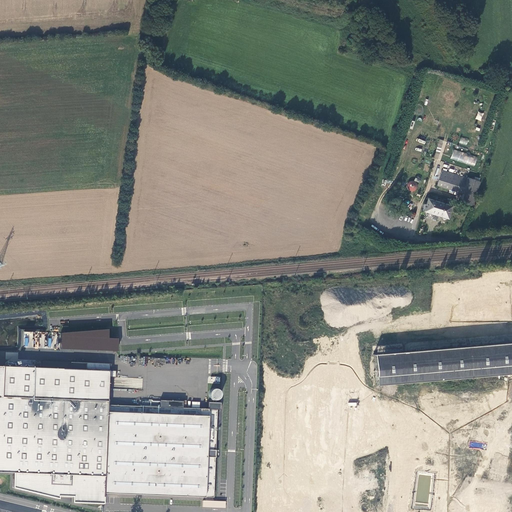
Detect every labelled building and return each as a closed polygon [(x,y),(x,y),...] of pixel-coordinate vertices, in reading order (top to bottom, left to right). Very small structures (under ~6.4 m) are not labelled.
[(461,137),(459,143),(466,145),(468,139),(461,137)] [(483,154),(439,140),(433,159),(477,173),(483,154)] [(441,170),(437,186),(462,194),(467,178),(441,170)] [(459,202),(472,206),(480,182),(467,178),(462,194),(459,202)] [(414,192),(418,184),(410,180),(405,188),(414,192)] [(441,198),(429,195),(423,212),(446,219),(450,207),(452,202),(448,200),(447,206),(439,204),(441,198)] [(489,298),(492,326),(497,325),(495,310),(499,310),(499,307),(504,306),(504,304),(502,305),(501,301),(504,301),(501,282),(487,283),(488,290),(490,290),(491,293),(493,293),(493,290),(495,290),(496,297),(489,298)] [(108,329),(61,333),(60,349),(117,351),(117,338),(108,338),(108,329)] [(376,384),(511,374),(511,344),(511,343),(374,354),(376,384)] [(0,472),(10,473),(9,492),(56,495),(56,497),(70,497),(70,503),(101,505),(101,493),(212,498),(216,410),(207,409),(181,408),(159,407),(105,404),(107,364),(68,362),(68,369),(0,365),(0,472)] [(217,399),(218,397),(219,395),(219,393),(218,391),(217,390),(215,389),(213,388),(211,388),(209,389),(208,390),(207,392),(207,394),(207,396),(208,398),(209,399),(211,400),(213,400),(215,400),(217,399)]
